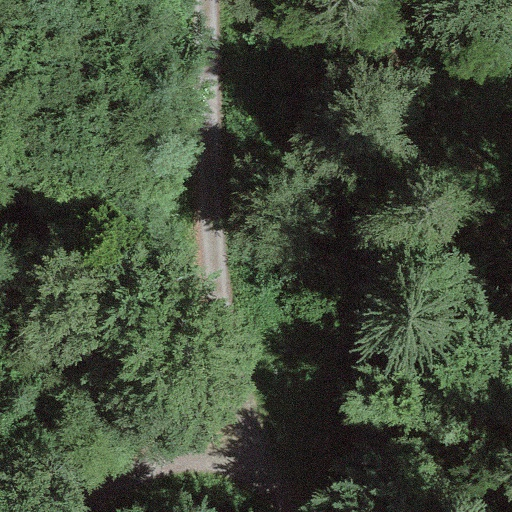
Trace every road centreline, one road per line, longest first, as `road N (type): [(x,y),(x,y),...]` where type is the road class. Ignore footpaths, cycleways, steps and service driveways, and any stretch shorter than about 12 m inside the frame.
road 1 (track): [(205,0),(228,453)]
road 2 (track): [(302,511),(274,479),(228,453),(154,460),(70,511)]
